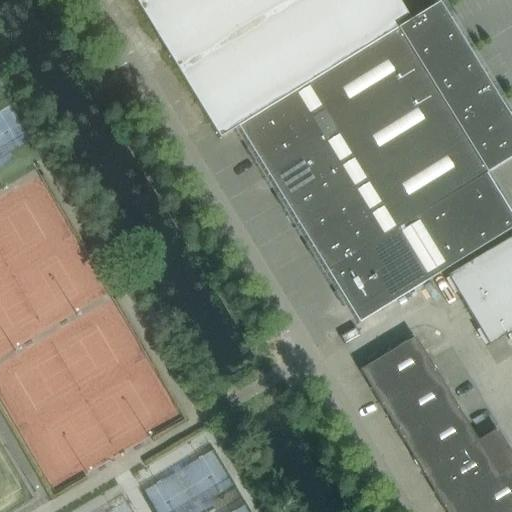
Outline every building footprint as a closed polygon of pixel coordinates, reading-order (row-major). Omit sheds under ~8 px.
[(237,129),(306,86),(410,22),(396,0),(133,0),(219,140),(237,129)] [(439,5),(410,22),(306,86),(321,111),(336,135),(469,53),(439,5)] [(336,135),(351,159),(365,182),(498,101),(469,53),(336,135)] [(237,129),(252,153),(321,111),(306,86),(237,129)] [(511,159),(511,123),(498,101),(365,182),(366,183),(381,207),(395,231),(486,175),(511,159)] [(336,135),(321,111),(252,153),(268,178),(336,135)] [(351,159),(336,135),(268,178),(282,202),(351,159)] [(351,159),(282,202),(297,226),(366,183),(365,182),(351,159)] [(395,231),(411,256),(502,201),(486,175),(395,231)] [(366,183),(297,226),(312,249),(381,207),(366,183)] [(511,217),(502,201),(411,256),(427,282),(511,229),(511,217)] [(312,249),(326,273),(395,231),(381,207),(312,249)] [(326,273),(342,299),(411,256),(395,231),(326,273)] [(511,238),(450,276),(447,277),(448,279),(457,293),(479,331),(487,344),(489,347),(490,346),(509,334),(510,336),(511,338),(511,238)] [(427,282),(411,256),(342,299),(358,325),(427,282)] [(360,372),(381,407),(436,373),(415,338),(360,372)] [(457,408),(436,373),(381,407),(402,441),(457,408)] [(477,442),(476,440),(457,408),(402,441),(423,475),(477,442)] [(477,442),(423,475),(443,509),(511,467),(511,455),(496,428),(476,440),(477,442)] [(511,511),(511,467),(443,509),(444,511),(511,511)]
